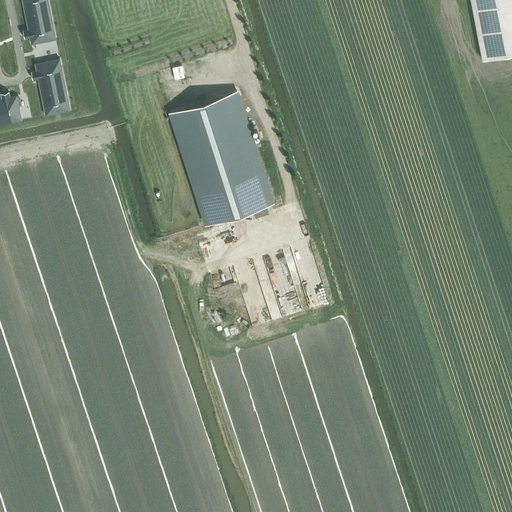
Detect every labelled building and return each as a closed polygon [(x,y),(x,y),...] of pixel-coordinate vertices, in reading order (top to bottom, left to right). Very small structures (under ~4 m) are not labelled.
[(48,0),(22,0),(29,29),(23,30),(25,38),(30,37),(31,44),(56,39),(48,0)] [(511,0),(471,0),(483,59),(511,53),(511,0)] [(37,70),(31,71),(33,79),(38,78),(46,115),(70,110),(60,58),(35,63),(37,70)] [(237,90),(170,112),(206,224),(273,203),(237,90)] [(2,98),(0,98),(0,123),(22,120),(17,95),(10,96),(9,91),(1,93),(2,98)]
